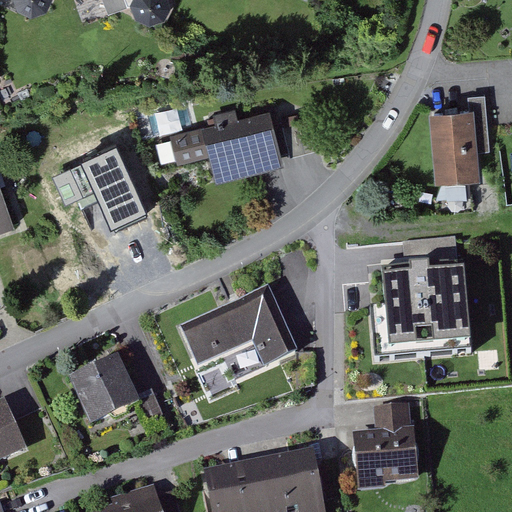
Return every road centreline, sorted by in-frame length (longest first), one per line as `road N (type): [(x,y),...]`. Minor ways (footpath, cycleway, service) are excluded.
road 1 (residential): [(325,211),(323,412),(38,501)]
road 2 (residential): [(325,211),(273,245),(0,368)]
road 3 (residential): [(440,0),(424,70),(365,167),(325,211)]
